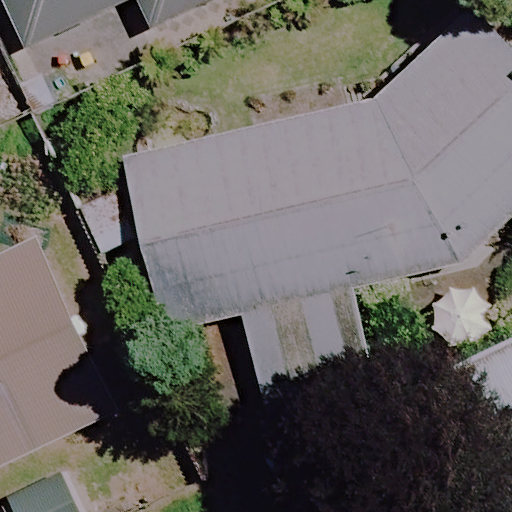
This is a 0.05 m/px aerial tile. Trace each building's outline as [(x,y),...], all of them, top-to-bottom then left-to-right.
[(225,0),(0,0),(0,5),(23,55),(133,4),(147,36),(225,0)] [(348,297),(456,269),(511,222),(511,42),(477,2),(348,112),(128,169),(172,338),(240,321),(270,435),(376,408),(348,297)] [(0,472),(143,406),(108,314),(59,231),(0,258),(0,472)] [(511,475),(511,314),(403,355),(455,496),(511,475)] [(377,511),(342,439),(260,479),(275,511),(377,511)]
